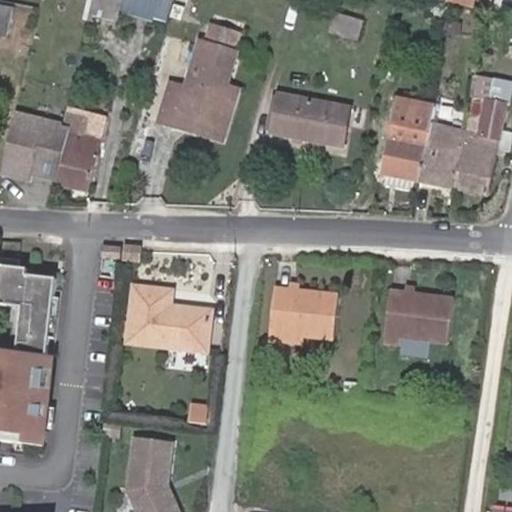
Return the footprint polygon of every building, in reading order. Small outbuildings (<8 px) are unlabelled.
[(167,20),(172,0),(90,0),(86,20),(92,22),(94,16),(117,22),(119,11),(153,20),(154,16),(167,20)] [(441,0),(474,8),(475,0),(441,0)] [(0,34),(8,36),(12,9),(0,7),(0,34)] [(358,42),(364,21),(337,14),(331,34),(358,42)] [(226,87),(237,53),(235,53),(241,34),(211,24),(205,44),(201,42),(192,71),(199,73),(194,90),(187,88),(171,84),(160,122),(176,127),(179,118),(219,130),(231,88),(226,87)] [(194,90),(199,73),(192,71),(187,88),(194,90)] [(487,197),(506,106),(489,102),(494,81),(478,78),(468,133),(466,133),(453,190),(487,197)] [(223,142),(239,90),(231,88),(219,130),(179,118),(176,127),(223,142)] [(421,105),(423,96),(405,92),(403,100),(421,105)] [(344,147),(351,109),(279,96),(272,133),(344,147)] [(432,125),(436,107),(421,105),(403,100),(399,100),(383,176),(388,176),(413,181),(419,183),(432,125)] [(90,193),(102,139),(101,139),(105,120),(67,112),(63,127),(62,130),(69,132),(58,183),(57,186),(90,193)] [(62,130),(63,127),(16,116),(2,177),(32,184),(34,177),(58,183),(69,132),(62,130)] [(453,190),(466,133),(432,125),(419,183),(453,190)] [(411,191),(413,181),(388,176),(386,186),(411,191)] [(125,246),(124,262),(142,262),(142,246),(141,246),(131,246),(126,246),(125,246)] [(103,253),(103,259),(121,261),(122,250),(106,248),(104,248),(103,253)] [(0,304),(24,307),(19,351),(0,349),(0,441),(44,446),(49,396),(43,395),(56,279),(27,276),(28,270),(0,266),(0,304)] [(208,353),(213,313),(185,310),(184,317),(171,316),(172,308),(173,293),(135,288),(129,344),(208,353)] [(335,339),(339,296),(276,290),(271,340),(289,342),(289,334),(304,336),(335,339)] [(449,344),(454,301),(391,293),(385,342),(402,345),(403,337),(418,340),(449,344)] [(184,317),(185,310),(172,308),(171,316),(184,317)] [(304,343),(304,336),(289,334),(289,342),(304,343)] [(417,347),(418,340),(403,337),(402,345),(417,347)] [(359,395),(360,384),(345,382),(345,393),(359,395)] [(468,406),(470,395),(455,393),(453,404),(468,406)] [(179,511),(168,485),(173,443),(134,439),(127,491),(137,511),(179,511)]
